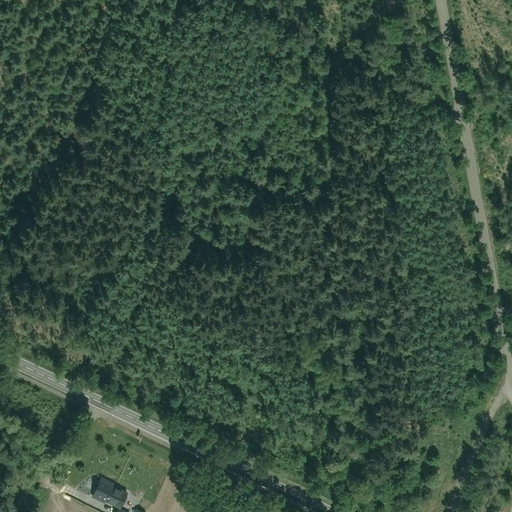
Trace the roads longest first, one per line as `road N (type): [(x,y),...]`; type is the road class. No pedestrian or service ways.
road 1 (residential): [(445,0),(511,370)]
road 2 (secondary): [(325,511),(0,356)]
road 3 (track): [(237,0),(413,105),(464,112)]
